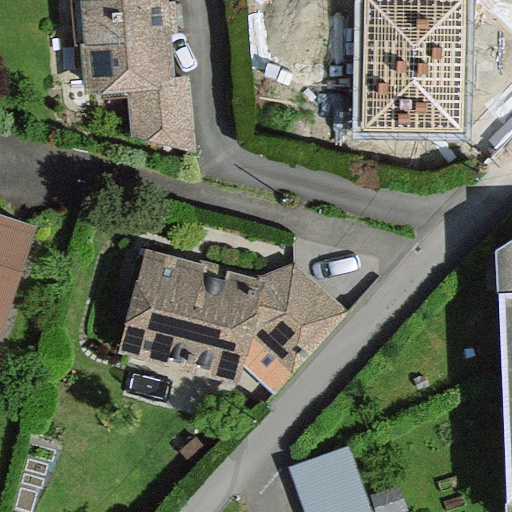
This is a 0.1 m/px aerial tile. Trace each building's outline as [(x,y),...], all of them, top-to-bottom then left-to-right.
[(172,79),(162,0),(89,0),(98,86),(136,82),(172,79)] [(511,85),(511,29),(481,0),(455,0),(383,75),(457,142),(511,85)] [(187,79),(172,79),(136,82),(140,136),(196,146),(187,79)] [(0,338),(35,230),(0,219),(0,338)] [(258,286),(151,261),(131,346),(232,372),(247,354),(258,286)] [(275,293),(271,315),(311,353),(349,312),(295,266),(275,293)] [(507,383),(511,382),(511,290),(502,291),(507,383)] [(361,475),(350,447),(299,464),(310,493),(361,475)] [(346,511),(370,503),(361,475),(310,493),(315,511),(346,511)]
